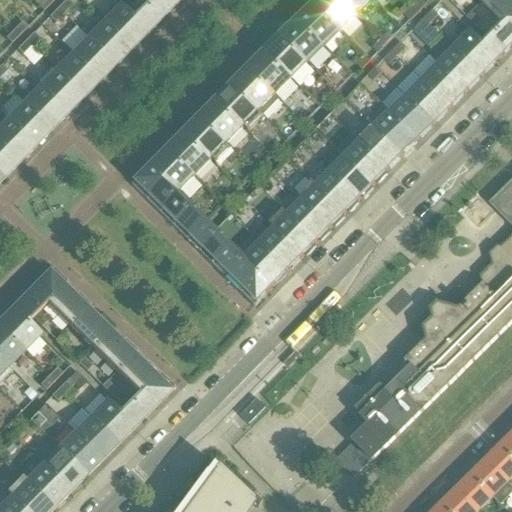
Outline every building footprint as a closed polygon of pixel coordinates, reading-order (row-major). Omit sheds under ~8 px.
[(51,4),(47,0),(44,0),(37,7),(43,13),(51,4)] [(151,0),(133,19),(148,34),(181,0),(153,0),(152,1),(151,0)] [(316,0),(313,3),(342,31),(358,16),(341,0),(316,0)] [(341,0),(358,16),(372,0),(341,0)] [(420,0),(412,8),(418,14),(426,5),(420,0)] [(502,26),(511,15),(511,0),(483,0),(480,4),(502,26)] [(65,2),(57,10),(63,15),(71,7),(65,2)] [(298,19),(326,47),(342,31),(313,3),(298,19)] [(120,6),(103,23),(131,51),(148,34),(133,19),(120,6)] [(418,14),(412,8),(404,17),(410,22),(418,14)] [(63,15),(57,10),(49,18),(54,24),(63,15)] [(432,11),(424,19),(430,25),(438,17),(432,11)] [(466,18),(474,27),(480,21),(471,13),(466,18)] [(484,44),(499,60),(511,46),(511,15),(502,26),(484,44)] [(282,35),(311,63),(326,47),(298,19),(292,24),(290,22),(280,33),(282,35)] [(430,25),(424,19),(416,28),(421,33),(430,25)] [(22,23),(14,31),(19,37),(27,29),(22,23)] [(103,23),(87,39),(115,67),(131,51),(103,23)] [(19,37),(14,31),(5,40),(11,45),(19,37)] [(389,32),(380,41),(386,46),(394,38),(389,32)] [(454,49),(482,77),(499,60),(484,44),(471,32),(454,49)] [(33,34),(25,42),(31,48),(39,40),(33,34)] [(264,49),(266,51),(295,79),(311,63),(282,35),(276,41),(274,38),(264,49)] [(87,39),(71,56),(99,84),(115,67),(87,39)] [(386,46),(380,41),(372,49),(378,55),(386,46)] [(31,48),(25,42),(17,51),(22,56),(31,48)] [(400,44),(392,52),(397,58),(406,49),(400,44)] [(438,65),(466,94),(482,77),(454,49),(438,65)] [(250,67),(279,95),(295,79),(266,51),(260,57),(258,55),(248,65),(250,67)] [(397,58),(392,52),(383,60),(389,66),(397,58)] [(71,56),(55,72),(83,100),(99,84),(71,56)] [(356,65),(362,71),(370,63),(364,57),(356,65)] [(422,81),(450,110),(466,94),(438,65),(422,81)] [(232,81),(234,84),(267,116),(280,102),(276,98),(279,95),(250,67),(244,73),(242,71),(232,81)] [(367,77),(373,82),(382,74),(376,68),(367,77)] [(55,72),(39,88),(67,116),(83,100),(55,72)] [(406,98),(434,126),(450,110),(422,81),(406,98)] [(218,100),(251,132),(267,116),(234,84),(228,89),(226,87),(216,98),(218,100)] [(39,88),(23,104),(51,132),(67,116),(39,88)] [(390,114),(418,142),(434,126),(406,98),(390,114)] [(202,116),(231,144),(245,130),(249,134),(251,132),(218,100),(212,106),(210,103),(200,114),(202,116)] [(23,104),(7,120),(35,149),(51,132),(23,104)] [(384,120),(412,148),(418,142),(390,114),(384,120)] [(186,132),(219,164),(232,151),(228,147),(231,144),(202,116),(196,122),(194,120),(184,130),(186,132)] [(7,120),(0,127),(0,145),(19,165),(35,149),(7,120)] [(360,144),(388,172),(406,154),(412,148),(384,120),(378,125),(360,144)] [(169,150),(197,178),(212,163),(216,166),(219,164),(186,132),(169,150)] [(345,159),(374,187),(376,185),(378,187),(388,177),(386,175),(388,172),(360,144),(345,159)] [(0,145),(0,177),(3,181),(19,165),(0,145)] [(150,169),(165,183),(179,197),(180,196),(180,195),(197,178),(169,150),(150,169)] [(331,174),(359,202),(362,199),(364,201),(374,192),(371,190),(374,187),(345,159),(331,174)] [(132,187),(147,201),(165,183),(150,169),(132,187)] [(316,188),(345,216),(347,214),(350,216),(359,206),(357,204),(359,202),(331,174),(316,188)] [(511,182),(489,205),(511,227),(511,237),(501,248),(497,247),(489,255),(492,265),(480,277),(482,287),(465,304),(455,302),(449,307),(437,304),(430,311),(432,320),(423,329),(427,342),(405,363),(406,367),(407,367),(407,368),(412,369),(413,369),(420,376),(403,392),(422,413),(511,324),(511,182)] [(147,201),(161,215),(179,197),(165,183),(147,201)] [(299,198),(303,202),(331,230),(333,228),(335,230),(345,221),(343,218),(345,216),(316,188),(312,184),(299,198)] [(161,215),(174,228),(193,209),(180,196),(179,197),(161,215)] [(288,217),(317,245),(319,243),(321,245),(331,235),(329,233),(331,230),(303,202),(288,217)] [(174,228),(187,241),(207,222),(193,209),(174,228)] [(270,227),(274,231),(303,259),(305,257),(307,259),(317,249),(314,247),(317,245),(288,217),(284,213),(270,227)] [(187,241),(200,254),(220,235),(207,222),(187,241)] [(260,245),(289,273),(303,259),(274,231),(260,245)] [(200,254),(213,267),(233,247),(220,235),(200,254)] [(244,261),(259,275),(273,289),(289,273),(260,245),(246,260),(244,261)] [(213,267),(226,280),(244,261),(246,260),(233,247),(213,267)] [(226,280),(241,294),(259,275),(244,261),(226,280)] [(52,268),(16,305),(31,320),(32,320),(41,328),(46,323),(38,314),(46,305),(45,305),(67,283),(52,268)] [(259,275),(241,294),(255,308),(273,289),(259,275)] [(68,284),(67,283),(45,305),(46,305),(69,328),(90,306),(77,293),(74,296),(64,287),(68,284)] [(16,305),(0,320),(0,330),(24,354),(41,337),(28,324),(31,320),(16,305)] [(69,328),(92,351),(114,329),(101,316),(97,319),(88,310),(91,307),(90,306),(69,328)] [(92,351),(115,374),(137,352),(124,339),(121,342),(111,333),(114,330),(114,329),(92,351)] [(0,330),(0,362),(8,370),(24,354),(0,330)] [(54,341),(63,350),(68,344),(60,336),(54,341)] [(115,374),(137,395),(139,397),(160,375),(147,362),(144,365),(134,356),(138,353),(137,352),(115,374)] [(78,365),(86,373),(92,367),(83,359),(78,365)] [(0,362),(0,385),(11,375),(7,371),(8,370),(0,362)] [(56,369),(48,378),(54,383),(62,375),(56,369)] [(137,395),(122,410),(138,426),(175,389),(160,375),(139,397),(137,395)] [(54,383),(48,378),(40,386),(45,392),(54,383)] [(68,381),(59,389),(65,395),(73,386),(68,381)] [(101,388),(109,396),(115,390),(107,382),(101,388)] [(65,395),(59,389),(51,397),(57,403),(65,395)] [(257,400),(240,417),(249,426),(266,409),(257,400)] [(106,401),(89,418),(118,446),(138,426),(122,410),(119,414),(106,401)] [(89,418),(73,435),(102,463),(118,446),(89,418)] [(73,435),(57,451),(86,479),(102,463),(73,435)] [(511,436),(500,448),(511,459),(511,436)] [(371,461),(353,444),(335,461),(353,479),(371,461)] [(511,459),(500,448),(486,462),(507,484),(511,478),(511,459)] [(57,451),(41,467),(73,498),(82,489),(79,486),(86,479),(57,451)] [(486,462),(471,477),(492,499),(495,502),(497,504),(511,490),(506,485),(507,484),(486,462)] [(241,511),(249,502),(251,500),(213,464),(211,466),(214,469),(182,511),(241,511)] [(41,467),(25,483),(54,511),(59,511),(66,506),(63,502),(68,497),(72,500),(73,498),(41,467)] [(471,477),(457,491),(477,511),(478,511),(492,499),(471,477)] [(10,499),(9,499),(22,511),(54,511),(25,483),(25,484),(21,480),(6,495),(10,499)] [(477,511),(457,491),(441,507),(446,511),(477,511)] [(22,511),(9,499),(0,508),(0,511),(22,511)]
